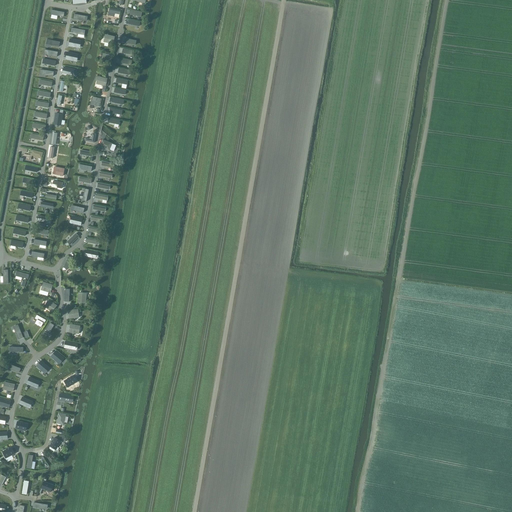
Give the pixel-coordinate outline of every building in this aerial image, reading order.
[(109,9),(108,15),(114,17),(115,14),(120,15),(121,11),(109,9)] [(53,25),(52,29),(58,30),(57,34),(63,35),(64,30),(62,30),(62,27),(53,25)] [(115,37),(107,35),(106,39),(105,42),(109,43),(113,44),(115,37)] [(70,39),(69,46),(78,48),(80,41),(70,39)] [(67,52),(66,59),(75,61),(77,54),(67,52)] [(112,56),(105,54),(104,58),(103,58),(103,61),(106,62),(111,63),(112,56)] [(64,67),(62,74),(72,76),(74,69),(64,67)] [(107,79),(99,77),(99,81),(98,81),(97,84),(101,85),(106,86),(107,79)] [(59,96),(57,104),(63,106),(65,97),(59,96)] [(92,97),(91,104),(100,107),(101,99),(92,97)] [(93,133),(92,134),(91,139),(86,138),(85,141),(94,143),(96,134),(93,133)] [(112,144),(103,140),(100,147),(109,150),(112,144)] [(55,167),(53,174),(63,176),(64,169),(55,167)] [(73,217),(71,223),(81,225),(82,219),(73,217)] [(76,234),(67,242),(70,245),(79,236),(76,234)] [(86,250),(85,256),(96,258),(96,257),(97,257),(97,255),(98,256),(98,253),(86,250)] [(69,256),(64,268),(64,267),(68,269),(70,263),(71,263),(73,258),(69,256)] [(53,285),(44,283),(43,287),(42,287),(41,290),(45,291),(51,292),(53,285)] [(79,293),(78,303),(85,303),(86,297),(87,294),(79,293)] [(57,306),(49,300),(47,304),(46,304),(44,307),(47,309),(47,308),(52,312),(57,306)] [(78,314),(78,310),(68,311),(69,318),(75,317),(75,318),(79,318),(79,314),(78,314)] [(37,315),(35,319),(38,320),(36,324),(35,323),(35,324),(41,327),(41,326),(43,323),(44,324),(46,320),(37,315)] [(51,323),(44,334),(44,333),(48,335),(51,330),(51,331),(51,330),(54,325),(51,323)] [(18,325),(14,327),(17,333),(16,334),(17,334),(19,339),(23,337),(18,325)] [(79,330),(80,326),(70,325),(69,332),(75,333),(79,334),(79,331),(79,330)] [(65,341),(64,347),(76,350),(77,344),(65,341)] [(59,363),(63,358),(55,352),(51,357),(59,363)] [(41,361),(37,366),(44,373),(49,368),(41,361)] [(10,364),(8,368),(14,370),(13,371),(14,371),(14,370),(19,373),(21,369),(9,364),(10,364)] [(73,376),(64,381),(68,387),(77,382),(73,376)] [(36,388),(39,381),(30,378),(27,384),(36,388)] [(15,384),(5,382),(3,389),(13,392),(15,384)] [(60,394),(59,400),(72,402),(73,396),(60,394)] [(20,404),(29,407),(32,401),(22,397),(20,404)] [(66,415),(59,413),(58,416),(57,417),(58,417),(57,423),(62,424),(62,425),(64,425),(66,415)] [(27,424),(17,422),(16,429),(26,431),(27,424)] [(61,441),(55,437),(50,446),(56,450),(61,441)] [(11,447),(2,452),(6,458),(15,454),(11,447)] [(53,485),(44,482),(41,488),(51,492),(53,485)]
